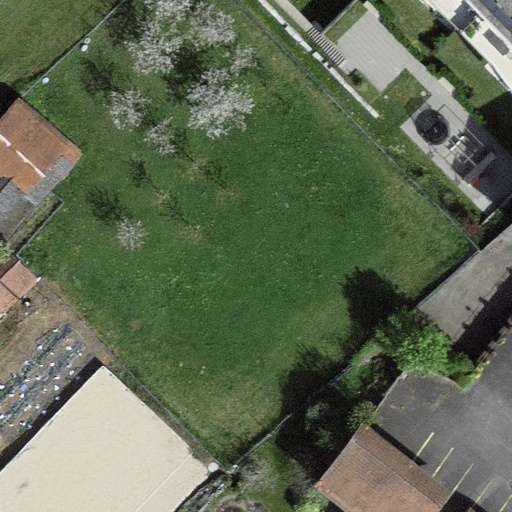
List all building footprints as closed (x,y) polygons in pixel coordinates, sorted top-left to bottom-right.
[(511,0),(441,0),(511,72),(511,0)] [(0,172),(0,243),(79,152),(21,98),(0,119),(0,170),(1,171),(0,172)] [(34,277),(12,256),(0,268),(0,306),(2,309),(34,277)] [(41,306),(0,350),(0,435),(8,443),(92,354),(41,306)] [(134,511),(193,451),(102,363),(0,471),(0,511),(134,511)]
